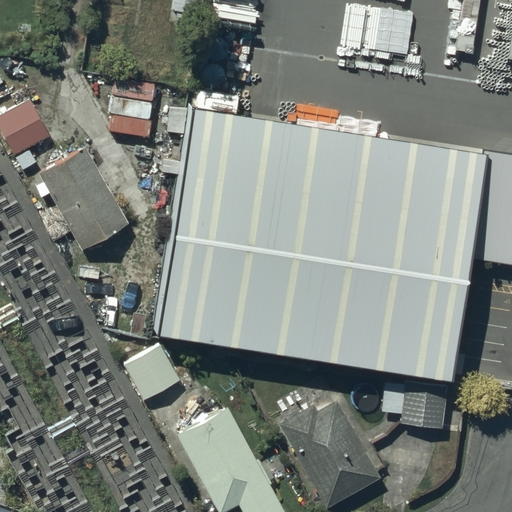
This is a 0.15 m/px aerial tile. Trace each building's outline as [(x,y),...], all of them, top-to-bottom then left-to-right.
[(195,0),(169,0),(169,7),(176,8),(174,20),(190,23),(192,11),(193,11),(195,0)] [(193,102),(183,101),(148,326),(448,373),(448,370),(463,372),(466,353),(451,350),(466,255),(511,261),(511,149),(476,144),(476,147),(360,129),(360,123),(322,117),(321,122),(235,109),(238,94),(195,87),(193,102)] [(26,145),(47,134),(25,96),(0,110),(0,133),(18,166),(33,158),(26,145)] [(78,246),(126,219),(80,142),(36,168),(41,177),(32,183),(39,193),(45,190),(78,246)] [(77,315),(49,319),(51,330),(78,326),(77,315)] [(177,378),(157,341),(121,362),(140,397),(177,378)] [(440,426),(444,382),(382,376),(379,408),(398,410),(397,422),(440,426)] [(377,473),(333,397),(313,408),(309,400),(275,420),(324,504),(334,499),(337,503),(370,484),(367,479),(377,473)] [(283,511),(224,402),(172,430),(215,511),(234,501),(239,510),(234,511),(283,511)]
